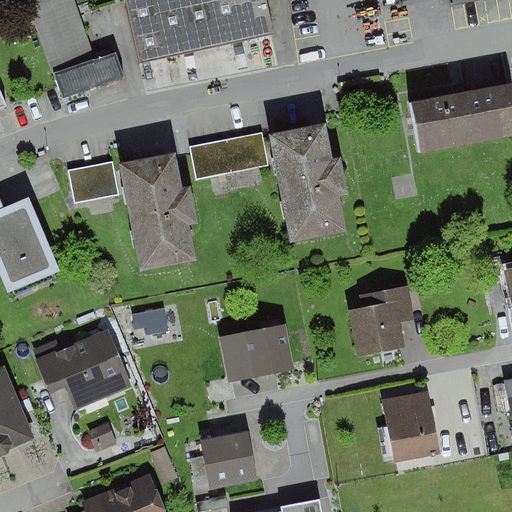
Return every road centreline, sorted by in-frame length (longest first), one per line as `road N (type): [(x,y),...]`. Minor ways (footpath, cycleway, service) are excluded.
road 1 (residential): [(0,166),(52,144),(313,78),(511,38)]
road 2 (residential): [(511,354),(231,411)]
